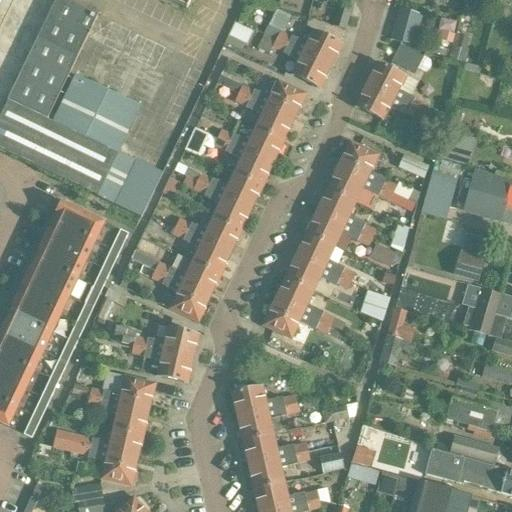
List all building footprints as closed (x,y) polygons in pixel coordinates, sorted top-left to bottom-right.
[(345,0),(339,0),(332,27),(345,31),(354,2),(345,0)] [(399,9),(390,40),(414,47),(423,16),(399,9)] [(234,24),(226,40),(248,50),(255,34),(234,24)] [(342,45),(313,31),(306,44),(292,37),(291,38),(280,32),(280,33),(268,27),(265,34),(277,40),(276,41),(330,69),(342,45)] [(452,44),(454,36),(438,31),(436,39),(452,44)] [(297,62),(290,76),(319,90),(330,69),(276,41),(272,49),(297,62)] [(415,75),(424,58),(400,46),(391,63),(415,75)] [(467,51),(452,46),(449,59),(464,63),(467,51)] [(446,58),(448,51),(433,47),(431,54),(446,58)] [(407,78),(378,63),(367,85),(421,113),(426,105),(400,91),(407,78)] [(238,95),(293,122),(306,95),(277,82),(269,98),(254,91),(254,92),(243,87),(243,86),(221,76),(216,85),(238,95)] [(367,85),(355,108),(384,123),(391,109),(406,117),(406,116),(417,121),(421,113),(367,85)] [(254,130),(283,144),(293,122),(238,95),(234,103),(246,109),(260,116),(254,130)] [(195,129),(185,151),(198,157),(208,135),(195,129)] [(272,166),(283,144),(254,130),(248,142),(233,135),(232,136),(222,131),(218,140),(229,145),(243,152),(272,166)] [(440,148),(439,147),(415,136),(407,153),(433,163),(440,148)] [(441,150),(438,160),(447,163),(459,167),(467,141),(453,136),(448,153),(441,150)] [(234,172),(263,186),(272,166),(243,152),(229,145),(218,140),(214,148),(225,153),(239,160),(234,172)] [(386,181),(386,180),(371,173),(379,157),(350,143),(338,168),(392,195),(396,186),(386,181)] [(404,156),(398,169),(424,180),(429,167),(404,156)] [(436,159),(434,164),(422,207),(443,213),(445,205),(449,206),(460,167),(459,167),(447,163),(438,160),(436,159)] [(185,178),(251,210),(263,186),(234,172),(233,174),(227,186),(213,179),(212,180),(201,175),(178,164),(174,172),(185,178)] [(392,195),(338,168),(328,189),(357,203),(357,204),(372,212),(378,198),(389,203),(393,195),(392,195)] [(511,179),(474,169),(462,215),(500,226),(511,228),(511,179)] [(211,220),(241,233),(251,210),(185,178),(182,186),(204,197),(218,205),(211,220)] [(180,185),(170,181),(164,194),(164,195),(173,199),(180,185)] [(372,239),(376,231),(365,225),(350,217),(357,204),(357,203),(328,189),(318,211),(372,239)] [(61,203),(51,224),(95,245),(105,224),(61,203)] [(372,239),(318,211),(306,235),(335,249),(342,235),(367,248),(372,239)] [(180,220),(175,229),(230,256),(241,233),(211,220),(206,231),(191,224),(191,225),(180,220)] [(86,263),(95,245),(51,224),(42,242),(86,263)] [(191,263),(220,277),(230,256),(175,229),(172,236),(197,249),(191,263)] [(123,245),(128,235),(120,231),(115,241),(123,245)] [(335,249),(306,235),(296,256),(351,283),(356,274),(344,269),(329,262),(335,249)] [(115,241),(110,250),(119,254),(123,245),(115,241)] [(42,242),(34,261),(77,282),(86,263),(42,242)] [(392,263),(395,257),(395,256),(376,247),(371,259),(390,268),(392,263)] [(118,256),(119,254),(110,250),(106,261),(114,265),(118,256)] [(132,261),(210,299),(220,277),(191,263),(185,275),(170,268),(170,269),(159,263),(135,252),(131,260),(132,261)] [(477,283),(484,260),(460,253),(453,276),(477,283)] [(351,283),(296,256),(285,280),(314,294),(321,280),(336,287),(336,286),(347,291),(351,283)] [(392,263),(398,266),(400,259),(395,257),(392,263)] [(25,279),(69,300),(77,282),(34,261),(25,279)] [(106,261),(102,269),(110,273),(114,265),(106,261)] [(169,310),(198,323),(210,299),(132,261),(128,269),(151,280),(162,285),(162,286),(177,293),(169,310)] [(97,279),(105,283),(110,273),(102,269),(97,279)] [(396,277),(395,277),(385,274),(382,284),(392,287),(393,287),(396,277)] [(25,279),(16,298),(60,319),(69,300),(25,279)] [(97,279),(93,288),(101,292),(105,283),(97,279)] [(314,294),(285,280),(276,299),(305,314),(320,321),(331,327),(341,332),(345,324),(323,314),(308,306),(314,294)] [(88,298),(97,301),(101,292),(93,288),(88,298)] [(109,289),(104,299),(95,319),(104,323),(114,303),(123,309),(128,299),(121,296),(121,295),(109,289)] [(479,302),(476,310),(495,316),(501,296),(482,290),(479,302)] [(381,323),(389,299),(366,292),(359,314),(381,323)] [(476,310),(479,302),(464,297),(461,306),(466,308),(476,310)] [(60,319),(16,298),(7,317),(51,338),(60,319)] [(88,298),(84,306),(93,310),(97,301),(88,298)] [(326,335),(331,327),(320,321),(305,314),(276,299),(263,327),(292,341),(301,323),(316,330),(326,335)] [(80,316),(88,320),(93,310),(84,306),(80,316)] [(495,316),(476,310),(466,308),(461,326),(471,329),(470,332),(489,338),(495,316)] [(80,316),(76,324),(84,328),(88,320),(80,316)] [(0,334),(43,355),(51,338),(7,317),(0,332),(0,334)] [(84,328),(76,324),(71,334),(79,338),(83,330),(84,328)] [(116,327),(114,335),(123,338),(121,344),(134,346),(193,360),(198,336),(158,326),(155,338),(164,340),(164,343),(147,339),(147,340),(136,337),(134,344),(134,343),(137,333),(116,327)] [(0,334),(0,356),(34,373),(43,355),(0,334)] [(71,334),(67,343),(75,347),(79,338),(71,334)] [(387,336),(379,363),(391,366),(395,352),(407,355),(410,343),(403,341),(387,336)] [(511,358),(511,343),(495,339),(491,353),(511,358)] [(62,353),(71,357),(75,347),(67,343),(62,353)] [(143,359),(159,362),(156,377),(187,385),(193,360),(134,346),(131,355),(143,358),(143,359)] [(62,353),(59,361),(67,364),(71,357),(62,353)] [(0,356),(0,379),(26,392),(34,373),(0,356)] [(67,364),(59,361),(54,371),(62,375),(66,366),(67,364)] [(511,372),(485,365),(481,379),(510,387),(511,385),(511,372)] [(54,371),(50,379),(58,383),(62,375),(54,371)] [(89,399),(100,402),(148,413),(155,385),(124,378),(121,396),(101,392),(91,389),(89,399)] [(0,379),(0,401),(17,410),(26,392),(0,379)] [(58,383),(50,379),(45,389),(53,393),(58,384),(58,383)] [(71,395),(89,399),(91,389),(74,385),(71,395)] [(266,402),(263,387),(231,394),(237,419),(269,412),(297,406),(295,396),(283,399),(282,398),(266,402)] [(45,389),(41,398),(49,402),(53,393),(45,389)] [(36,407),(45,411),(49,402),(41,398),(36,407)] [(87,408),(98,411),(100,402),(89,399),(87,408)] [(445,420),(447,421),(491,434),(497,412),(451,399),(445,420)] [(17,410),(0,401),(0,424),(8,429),(17,410)] [(100,402),(98,411),(98,412),(116,416),(112,429),(143,436),(148,413),(100,402)] [(355,404),(346,406),(349,419),(354,418),(356,404),(355,404)] [(297,406),(269,412),(237,419),(242,442),(274,435),(270,420),(287,417),(299,414),(297,406)] [(349,419),(346,406),(322,411),(326,425),(349,419)] [(36,407),(32,416),(41,420),(45,411),(36,407)] [(40,421),(41,420),(32,416),(28,426),(36,430),(40,421)] [(28,426),(23,436),(31,440),(36,430),(28,426)] [(109,444),(92,440),(90,450),(137,461),(143,436),(112,429),(109,444)] [(88,459),(90,450),(92,440),(56,432),(52,451),(88,459)] [(277,450),(274,435),(242,442),(248,467),(307,453),(308,454),(336,447),(334,438),(309,443),(310,444),(306,445),(305,444),(294,447),(293,446),(277,450)] [(454,437),(449,455),(464,460),(464,459),(493,468),(498,449),(454,437)] [(367,468),(370,469),(375,453),(356,447),(351,464),(364,467),(367,468)] [(90,450),(88,459),(105,463),(101,481),(131,488),(137,461),(90,450)] [(511,472),(493,468),(464,459),(464,460),(432,451),(431,451),(424,476),(463,486),(463,484),(511,498),(511,472)] [(309,462),(308,454),(307,453),(248,467),(253,491),(285,483),(282,469),(309,462)] [(319,459),(323,475),(343,470),(340,454),(319,459)] [(350,468),(347,479),(360,482),(364,470),(351,466),(350,468)] [(396,492),(411,496),(415,482),(400,478),(396,492)] [(379,505),(385,485),(365,480),(359,499),(379,505)] [(445,511),(451,491),(417,482),(408,511),(445,511)] [(316,492),(304,495),(304,494),(288,498),(285,483),(253,491),(258,511),(269,511),(307,504),(319,501),(316,492)] [(74,504),(103,500),(100,485),(71,490),(74,504)] [(24,511),(32,511),(41,494),(37,486),(24,511)] [(445,511),(462,511),(467,496),(451,491),(445,511)] [(116,511),(144,511),(133,498),(116,511)] [(105,511),(103,500),(77,504),(77,511),(105,511)] [(319,501),(307,504),(269,511),(312,511),(321,510),(319,501)]
